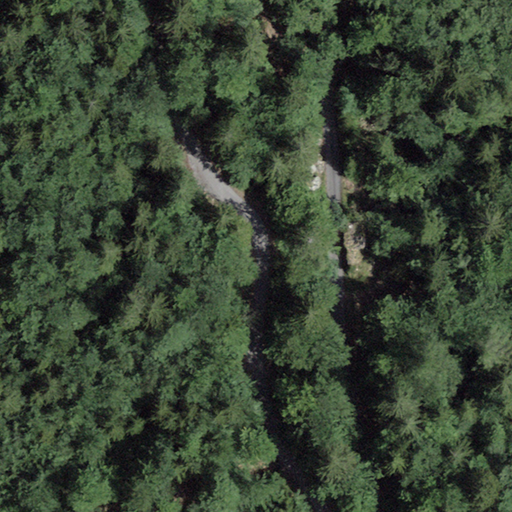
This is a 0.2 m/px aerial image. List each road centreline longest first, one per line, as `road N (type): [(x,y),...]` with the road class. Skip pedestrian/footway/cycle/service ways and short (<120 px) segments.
road 1 (unclassified): [(152,0),(165,82),(192,152),(256,220),(263,242),(257,382),(323,511)]
road 2 (unclassified): [(371,511),(339,328),(323,133),(335,0)]
